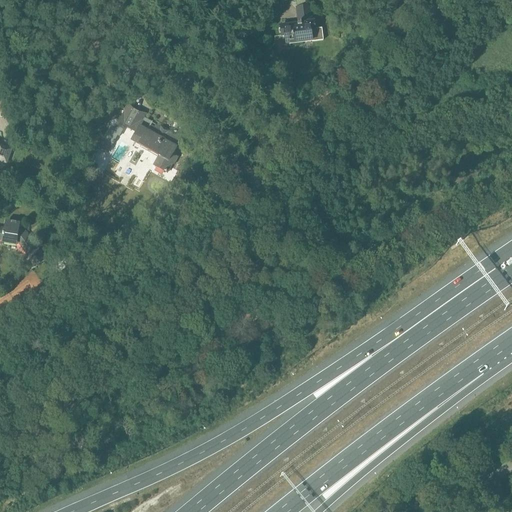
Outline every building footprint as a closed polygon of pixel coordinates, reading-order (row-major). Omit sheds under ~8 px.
[(298,25),(280,28),(282,37),(285,37),(286,45),(312,41),(325,40),(323,30),(315,31),(314,22),(311,23),(309,7),(298,9),(297,9),(299,24),(297,24),(298,25)] [(109,128),(100,145),(110,151),(114,144),(114,145),(116,142),(115,142),(119,135),(124,137),(127,131),(133,134),(134,131),(137,132),(133,139),(140,143),(143,145),(142,147),(148,150),(149,149),(152,150),(151,152),(159,156),(159,154),(161,155),(155,166),(167,173),(172,163),(173,164),(177,157),(173,155),(177,148),(174,147),(179,139),(177,138),(177,137),(174,135),(173,135),(168,132),(161,128),(161,129),(160,128),(159,130),(151,125),(153,122),(153,121),(152,123),(151,122),(151,121),(147,119),(146,119),(144,118),(145,115),(146,114),(129,104),(128,106),(119,122),(114,131),(109,128)] [(0,160),(6,163),(11,150),(0,146),(0,160)] [(0,229),(0,240),(18,244),(35,267),(44,261),(36,250),(35,251),(23,233),(21,235),(18,234),(19,225),(6,223),(5,231),(0,229)] [(52,233),(46,238),(54,249),(60,244),(52,233)]
